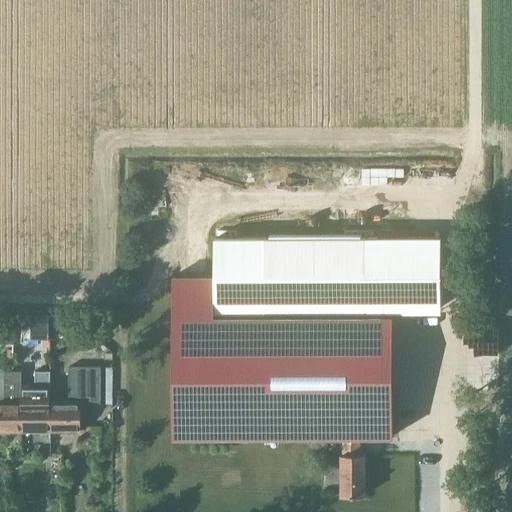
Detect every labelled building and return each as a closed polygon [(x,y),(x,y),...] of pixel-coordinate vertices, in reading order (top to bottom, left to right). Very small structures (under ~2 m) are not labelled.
[(214,237),(214,311),(264,312),(335,312),(365,312),(365,311),(365,266),(377,266),(377,238),(365,237),(264,238),(214,237)] [(172,316),(173,436),(393,436),(393,394),(373,394),(373,311),(365,311),(365,312),(335,312),(264,312),(214,311),(214,316),(172,316)] [(14,314),(15,340),(49,340),(49,314),(14,314)] [(49,400),(49,430),(78,430),(78,431),(79,431),(79,404),(100,404),(99,366),(67,366),(68,400),(49,400)] [(0,430),(20,431),(20,400),(20,370),(3,370),(3,400),(0,400),(0,430)] [(20,400),(20,431),(49,430),(49,400),(49,371),(34,370),(34,400),(20,400)] [(340,454),(340,495),(363,495),(363,454),(359,454),(359,441),(341,441),(341,454),(340,454)]
